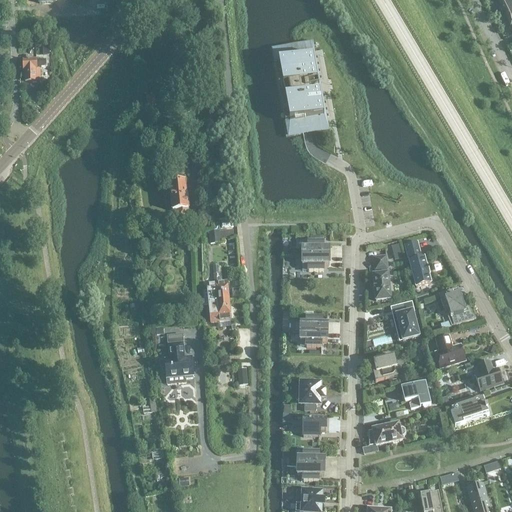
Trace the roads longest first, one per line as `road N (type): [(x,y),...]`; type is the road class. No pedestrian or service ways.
road 1 (unclassified): [(220,0),(253,297),(254,457),(209,461),(197,336)]
road 2 (track): [(129,25),(106,328),(133,460)]
road 3 (residential): [(363,241),(349,511)]
road 4 (tertiary): [(0,168),(149,0)]
road 5 (residential): [(511,349),(434,221),(363,241)]
